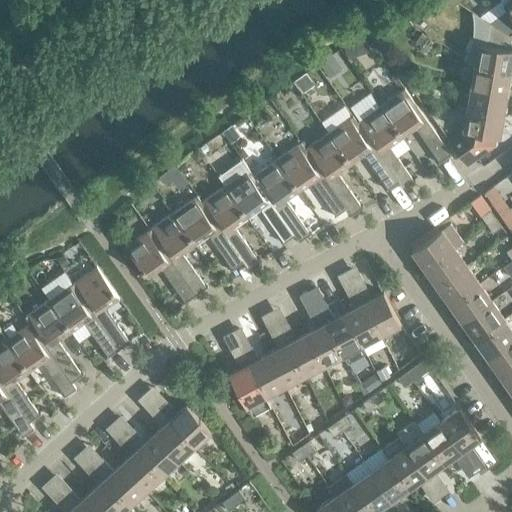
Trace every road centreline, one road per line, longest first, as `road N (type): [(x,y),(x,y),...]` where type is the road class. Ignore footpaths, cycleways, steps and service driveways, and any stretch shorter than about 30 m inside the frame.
road 1 (residential): [(14,510),(174,337),(385,242)]
road 2 (residential): [(511,432),(385,242)]
road 3 (residential): [(385,242),(511,154)]
